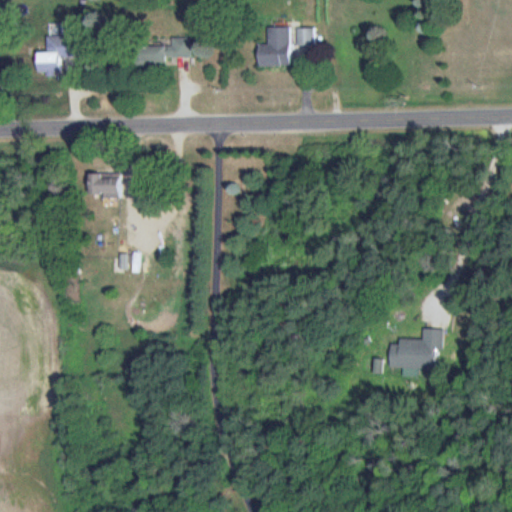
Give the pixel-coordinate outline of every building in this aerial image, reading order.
[(271,45),(261,45),(261,67),(292,67),(292,28),(271,28),(271,45)] [(299,29),(299,59),(316,59),(316,29),(299,29)] [(39,52),(40,72),(63,72),(63,58),(83,58),(83,35),(63,35),(49,35),(49,52),(39,52)] [(194,38),(174,38),(174,47),(134,47),(134,67),(168,67),(168,57),(194,57),(194,38)] [(123,197),(123,173),(92,173),(92,197),(123,197)] [(392,372),(416,373),(417,370),(437,371),(438,352),(445,352),(445,330),(425,329),(425,343),(393,342),(392,372)]
